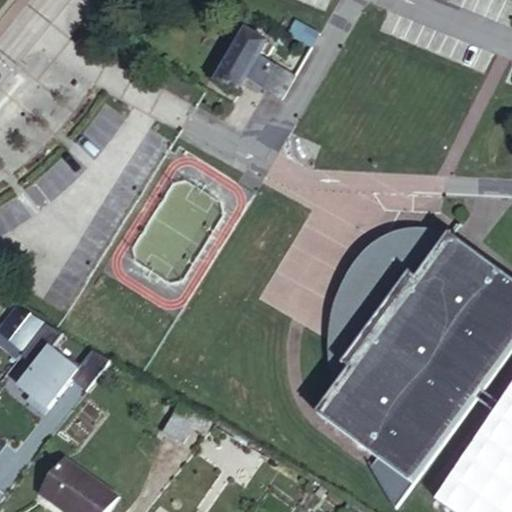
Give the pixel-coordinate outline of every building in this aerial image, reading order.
[(321,36),(298,23),(290,38),(313,50),(321,36)] [(276,51),(248,36),(221,83),(241,96),(249,83),(284,102),(297,80),(261,60),(266,53),(272,57),(276,51)] [(342,305),(358,302),(371,279),(394,238),(406,245),(412,234),(436,247),(430,259),(435,262),(453,236),(445,231),(441,229),(438,229),(437,229),(435,229),(432,228),(418,228),(413,229),(410,229),(399,232),(393,234),(391,235),(389,236),(386,237),(381,241),(378,243),(375,246),(373,248),(363,257),(361,260),(359,262),(356,266),(347,279),(343,288),(340,294),(336,305),(342,305)] [(373,470),(397,511),(398,511),(416,488),(480,402),(511,357),(511,279),(453,236),(435,262),(430,259),(436,247),(412,234),(406,245),(394,238),(371,279),(358,302),(342,305),(340,310),(339,315),(339,316),(338,319),(338,320),(338,321),(337,326),(336,328),(336,329),(336,331),(335,335),(335,339),(335,341),(335,343),(335,346),(335,348),(335,351),(335,354),(335,356),(335,359),(335,361),(335,364),(335,368),(336,369),(336,372),(337,376),(337,378),(338,382),(339,386),(339,387),(340,389),(340,391),(340,398),(320,418),(379,462),(373,470)] [(335,393),(340,398),(340,391),(340,389),(339,387),(339,386),(338,382),(337,378),(337,376),(336,372),(336,369),(335,368),(335,364),(335,361),(335,359),(335,356),(335,354),(335,351),(335,348),(335,346),(335,343),(335,341),(335,339),(335,335),(336,331),(336,329),(336,328),(337,326),(338,321),(338,320),(338,319),(339,316),(339,315),(340,310),(342,305),(336,305),(333,316),(331,327),(329,338),(329,349),(329,360),(330,371),(332,382),(335,393)] [(48,326),(20,310),(2,334),(26,354),(31,348),(48,326)] [(65,336),(48,326),(31,348),(26,354),(23,358),(38,369),(24,387),(35,396),(32,401),(48,413),(73,381),(89,393),(113,364),(94,353),(85,365),(72,358),(71,360),(56,348),(65,336)] [(182,408),(165,435),(179,444),(189,427),(207,436),(214,426),(182,408)] [(13,423),(0,413),(0,441),(0,442),(13,423)] [(57,492),(50,502),(64,511),(110,511),(119,499),(69,464),(51,488),(57,492)] [(43,498),(50,502),(57,492),(51,488),(43,498)]
